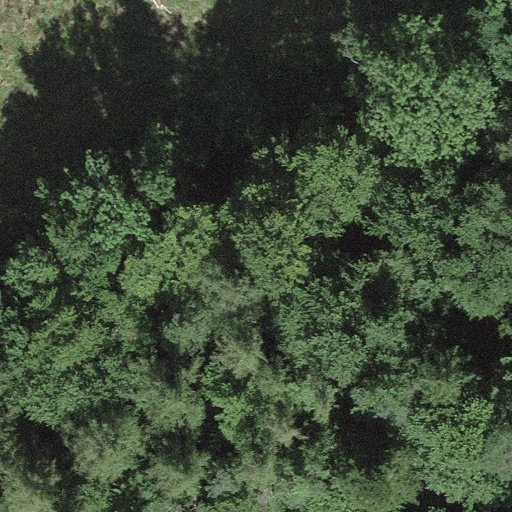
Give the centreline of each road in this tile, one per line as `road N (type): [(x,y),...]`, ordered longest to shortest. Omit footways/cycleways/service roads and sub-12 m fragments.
road 1 (track): [(0,503),(350,248),(511,109)]
road 2 (track): [(511,468),(341,511)]
